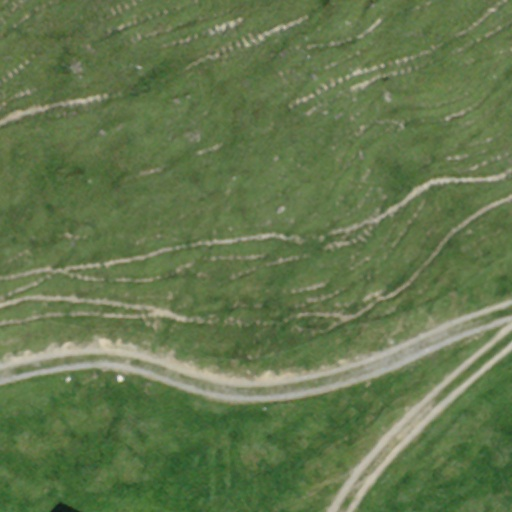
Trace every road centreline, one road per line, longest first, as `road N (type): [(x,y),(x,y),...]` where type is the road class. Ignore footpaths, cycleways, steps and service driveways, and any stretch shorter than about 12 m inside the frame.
road 1 (track): [(511,309),(375,363),(246,392),(140,361),(83,356),(0,373)]
road 2 (track): [(511,335),(377,457),(338,511)]
